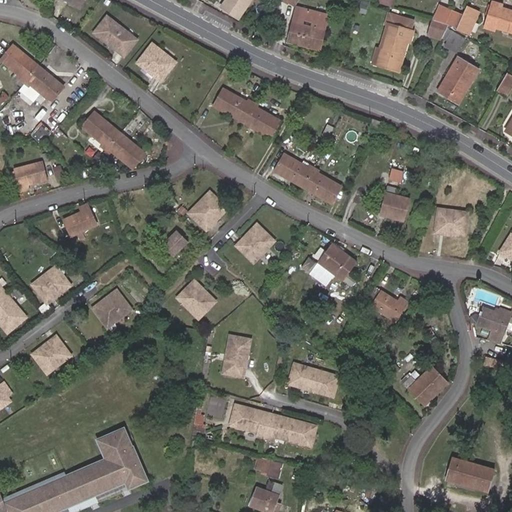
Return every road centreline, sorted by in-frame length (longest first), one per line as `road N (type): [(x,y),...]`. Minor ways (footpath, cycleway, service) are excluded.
road 1 (tertiary): [(152,0),(272,63),(438,128),(511,172)]
road 2 (residential): [(444,268),(392,255),(324,223),(204,150)]
road 3 (residential): [(204,150),(60,35),(0,10)]
road 4 (residential): [(408,469),(466,376),(468,351),(444,268)]
road 5 (residential): [(204,150),(166,173),(0,220)]
road 6 (residential): [(269,397),(349,419),(368,450),(408,469)]
